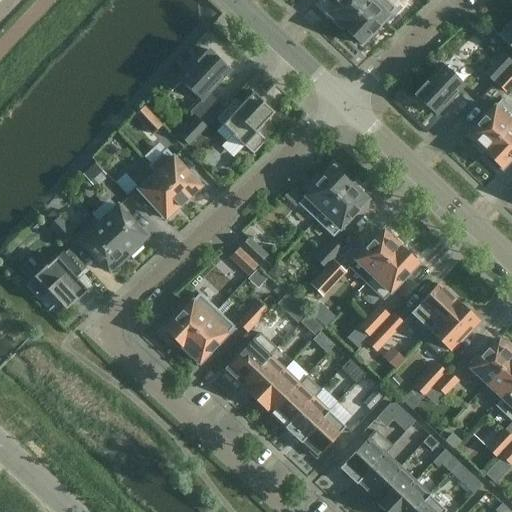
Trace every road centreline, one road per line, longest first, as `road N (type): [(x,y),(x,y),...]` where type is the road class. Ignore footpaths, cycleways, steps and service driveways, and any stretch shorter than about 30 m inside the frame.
road 1 (residential): [(289,511),(114,347),(107,330),(117,311),(343,102)]
road 2 (residential): [(511,258),(343,102)]
road 3 (residential): [(456,0),(343,102)]
road 4 (residential): [(343,102),(233,0)]
